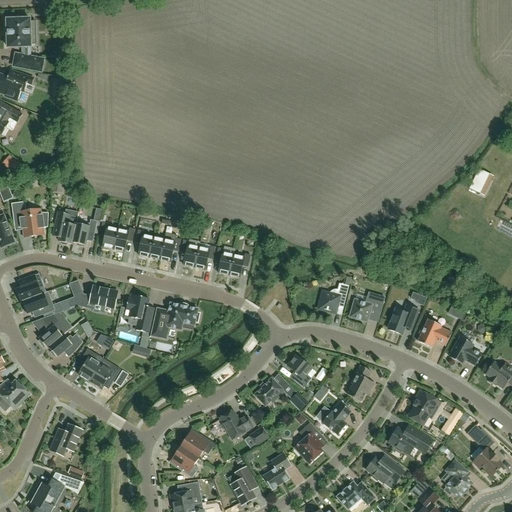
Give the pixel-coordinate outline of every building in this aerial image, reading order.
[(31,47),(30,45),(30,19),(27,19),(27,17),(17,17),(17,20),(7,20),(8,48),(23,47),(23,56),(16,54),(13,67),(41,72),(44,60),(30,57),(29,47),(31,47)] [(34,79),(14,72),(10,71),(8,78),(0,75),(0,93),(5,95),(5,97),(17,101),(21,91),(24,92),(27,83),(32,85),(34,79)] [(52,96),(60,96),(60,80),(52,80),(52,96)] [(2,136),(6,128),(11,119),(18,123),(22,115),(0,102),(0,134),(1,135),(2,136)] [(5,164),(12,171),(19,164),(12,157),(5,164)] [(486,183),(495,173),(486,165),(477,175),(486,183)] [(13,198),(9,187),(0,190),(0,193),(3,202),(13,198)] [(11,204),(13,216),(16,216),(17,223),(22,222),(24,238),(44,235),(43,228),(48,227),(48,213),(41,213),(40,209),(21,212),(20,203),(11,204)] [(72,243),(77,222),(69,220),(70,215),(58,212),(53,237),(60,238),(59,242),(61,242),(62,244),(66,245),(68,244),(72,245),(72,243)] [(3,216),(0,217),(0,243),(1,247),(13,242),(9,231),(10,231),(7,223),(6,223),(3,216)] [(89,225),(77,222),(72,243),(76,244),(77,246),(81,246),(83,245),(85,246),(88,232),(95,234),(97,221),(90,220),(89,225)] [(102,248),(113,250),(118,230),(107,227),(108,224),(102,223),(99,235),(105,236),(102,248)] [(118,230),(113,250),(124,252),(127,241),(132,242),(135,230),(129,229),(128,232),(118,230)] [(138,256),(149,258),(154,238),(143,235),(144,232),(138,231),(135,243),(141,244),(138,256)] [(154,238),(149,258),(160,260),(164,240),(154,238)] [(164,240),(160,260),(170,263),(173,251),(179,252),(181,240),(176,239),(175,242),(164,240)] [(183,266),(194,268),(199,248),(188,245),(189,242),(183,241),(181,253),(186,254),(183,266)] [(199,248),(194,268),(205,270),(208,259),(213,260),(216,248),(210,247),(209,250),(199,248)] [(218,273),(229,276),(233,255),(223,253),(224,250),(218,248),(215,260),(221,262),(218,273)] [(233,255),(229,276),(240,278),(242,266),(248,268),(251,256),(245,254),(244,258),(233,255)] [(21,303),(23,302),(44,294),(46,293),(39,274),(19,282),(21,289),(16,290),(16,291),(15,293),(17,296),(19,297),(21,303)] [(336,314),(336,312),(337,307),(343,309),(349,286),(339,284),(338,290),(337,290),(335,290),(334,290),(333,290),(332,290),(331,291),(330,292),(330,293),(329,294),(323,292),(318,309),(336,314)] [(115,309),(118,292),(93,287),(91,296),(83,295),(82,292),(73,295),(74,298),(74,297),(77,305),(78,305),(80,305),(80,306),(80,307),(94,310),(95,305),(115,309)] [(43,316),(55,311),(50,298),(48,292),(46,293),(44,294),(23,302),(25,308),(24,310),(25,313),(27,313),(27,314),(41,309),(43,316)] [(366,303),(355,300),(349,317),(367,322),(370,310),(380,313),(385,298),(369,293),(366,303)] [(149,299),(134,296),(134,300),(128,299),(126,310),(131,311),(130,318),(138,319),(136,331),(148,333),(153,308),(147,307),(149,299)] [(67,300),(70,309),(78,306),(77,305),(74,297),(74,298),(67,300)] [(181,329),(182,328),(193,330),(194,326),(195,325),(195,323),(198,324),(201,313),(197,312),(198,311),(198,310),(197,309),(197,310),(189,308),(189,307),(180,305),(180,306),(171,304),(170,304),(170,305),(169,312),(157,309),(151,336),(166,339),(169,328),(180,330),(181,331),(181,330),(181,329)] [(404,328),(411,330),(418,311),(407,306),(404,313),(396,310),(388,330),(402,335),(404,328)] [(453,307),(450,315),(462,321),(465,313),(453,307)] [(75,311),(66,312),(67,324),(76,324),(75,311)] [(47,349),(64,335),(62,336),(59,333),(63,330),(58,324),(60,322),(54,315),(42,319),(51,330),(39,340),(40,341),(39,342),(42,346),(44,345),(47,349)] [(421,335),(418,342),(432,348),(435,341),(446,347),(452,334),(441,328),(441,327),(428,320),(424,327),(422,326),(418,334),(421,335)] [(64,335),(47,349),(47,350),(49,348),(52,352),(50,353),(54,358),(56,356),(57,358),(64,352),(68,358),(75,352),(83,343),(76,335),(72,338),(70,336),(67,339),(64,335)] [(149,338),(141,336),(139,347),(146,349),(149,338)] [(475,366),(482,355),(471,348),(473,345),(460,338),(449,357),(462,364),(464,360),(475,366)] [(87,349),(79,362),(85,365),(78,375),(90,382),(101,365),(104,360),(87,349)] [(298,375),(293,380),(304,389),(311,379),(306,375),(312,369),(296,356),(287,366),(298,375)] [(485,375),(491,379),(489,382),(496,387),(497,385),(503,390),(507,384),(511,386),(511,368),(505,363),(502,368),(494,362),(490,368),(489,367),(485,373),(486,373),(485,375)] [(101,365),(90,382),(102,390),(108,380),(113,383),(121,370),(111,364),(108,369),(101,365)] [(353,399),(358,402),(359,401),(361,402),(368,390),(370,391),(374,383),(367,379),(371,372),(360,366),(351,384),(353,385),(347,395),(353,398),(353,399)] [(122,371),(118,378),(124,382),(128,375),(122,371)] [(298,394),(292,388),(284,380),(278,386),(271,379),(254,396),(265,407),(271,401),(273,403),(284,392),(292,400),(298,394)] [(13,384),(7,380),(2,385),(0,385),(0,403),(1,404),(5,400),(15,410),(29,395),(15,381),(13,384)] [(429,418),(431,418),(440,404),(420,392),(415,401),(416,402),(414,406),(415,406),(408,417),(423,426),(428,418),(429,418)] [(323,423),(338,435),(347,425),(343,422),(351,412),(340,403),(332,414),(331,413),(323,423)] [(231,412),(229,411),(225,414),(224,416),(220,419),(223,424),(222,425),(226,432),(227,431),(232,440),(245,433),(245,432),(253,428),(246,416),(238,421),(233,411),(231,412)] [(301,424),(305,420),(300,414),(295,418),(301,424)] [(323,452),(321,449),(324,446),(317,438),(319,436),(309,424),(299,433),(305,440),(295,448),(309,464),(323,452)] [(73,452),(82,431),(77,429),(76,427),(72,425),(70,426),(68,425),(65,433),(59,430),(50,451),(63,456),(66,448),(73,452)] [(414,447),(417,448),(425,454),(433,442),(409,427),(405,433),(397,429),(396,430),(394,431),(391,436),(392,438),(389,443),(396,447),(396,448),(401,452),(402,451),(409,455),(414,447)] [(250,437),(254,442),(256,446),(268,438),(262,429),(250,437)] [(472,439),(476,443),(484,452),(473,462),(480,469),(482,467),(491,477),(502,466),(497,461),(498,460),(492,454),(487,450),(494,443),(482,430),(472,439)] [(181,447),(198,459),(203,452),(208,455),(215,445),(202,437),(201,439),(191,432),(181,447)] [(194,465),(198,459),(181,447),(171,462),(181,469),(180,470),(192,478),(199,469),(194,465)] [(450,450),(446,453),(452,461),(456,458),(450,450)] [(271,490),(290,479),(285,470),(291,466),(284,454),(270,462),(275,469),(263,477),(271,490)] [(404,472),(391,462),(384,457),(380,462),(375,459),(366,470),(374,476),(372,477),(377,481),(379,480),(384,484),(389,477),(396,482),(404,472)] [(445,487),(446,488),(444,491),(450,496),(452,493),(459,499),(472,484),(465,477),(469,473),(455,461),(445,471),(453,478),(445,487)] [(84,471),(75,467),(72,475),(82,478),(84,471)] [(231,486),(242,505),(255,498),(250,491),(257,487),(246,468),(235,474),(239,481),(231,486)] [(57,482),(52,479),(48,486),(40,481),(27,503),(36,508),(33,511),(50,511),(53,507),(54,508),(55,507),(54,506),(64,487),(77,494),(84,483),(61,475),(57,482)] [(421,480),(416,486),(421,491),(427,485),(421,480)] [(348,509),(361,499),(367,506),(376,499),(361,483),(357,487),(354,483),(353,482),(352,483),(337,497),(336,497),(337,498),(338,499),(337,500),(341,505),(343,504),(347,509),(347,510),(348,510),(349,510),(348,509)] [(173,503),(174,508),(193,505),(192,498),(201,496),(199,483),(186,485),(187,493),(170,496),(171,503),(173,503)] [(438,498),(428,490),(418,501),(425,507),(420,511),(438,511),(431,506),(438,498)] [(385,502),(379,507),(383,511),(386,511),(390,508),(385,502)]
